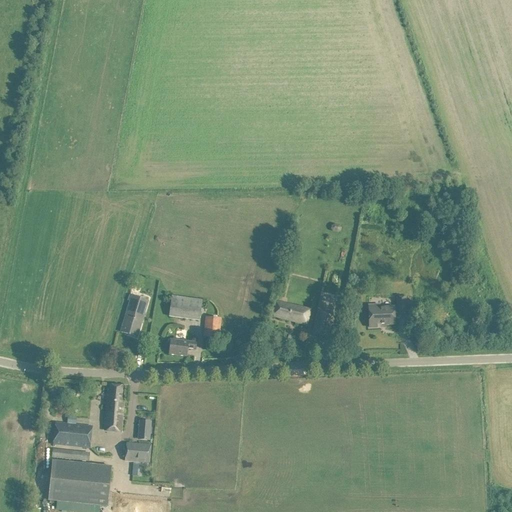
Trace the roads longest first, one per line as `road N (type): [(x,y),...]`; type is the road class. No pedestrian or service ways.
road 1 (unclassified): [(0,361),(133,373),(511,358)]
road 2 (track): [(0,300),(60,0)]
